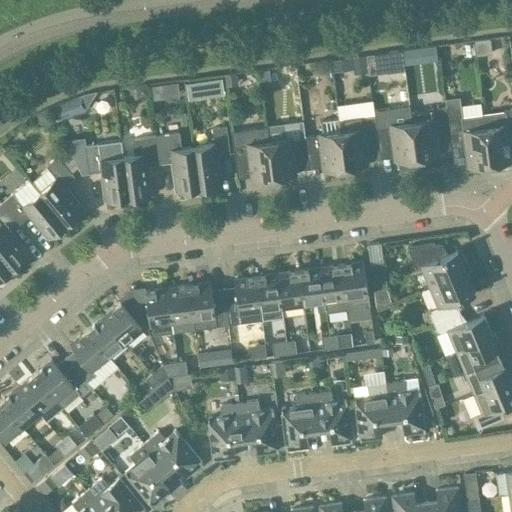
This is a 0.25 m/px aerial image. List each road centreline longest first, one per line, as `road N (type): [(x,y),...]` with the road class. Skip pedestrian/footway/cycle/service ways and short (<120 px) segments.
road 1 (residential): [(0,344),(106,255),(136,243),(442,205),(486,210)]
road 2 (residential): [(181,511),(233,479),(511,439)]
road 3 (tertiary): [(0,50),(56,19),(202,0)]
